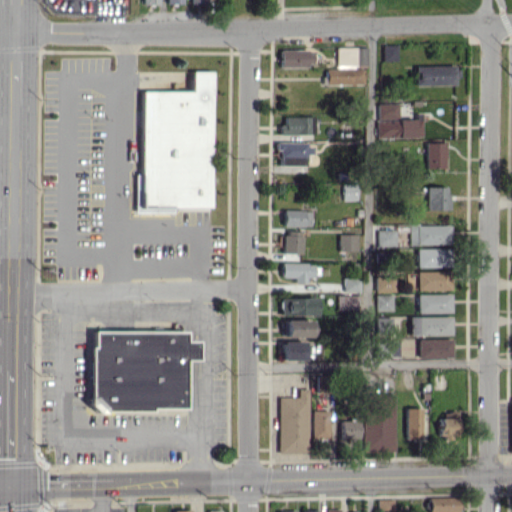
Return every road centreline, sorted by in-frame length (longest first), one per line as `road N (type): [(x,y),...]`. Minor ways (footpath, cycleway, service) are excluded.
road 1 (residential): [(488,0),(489,511)]
road 2 (residential): [(15,32),(511,20)]
road 3 (residential): [(248,27),(251,511)]
road 4 (tertiary): [(202,479),(511,472)]
road 5 (primary): [(14,366),(15,114)]
road 6 (tertiary): [(13,483),(202,479)]
